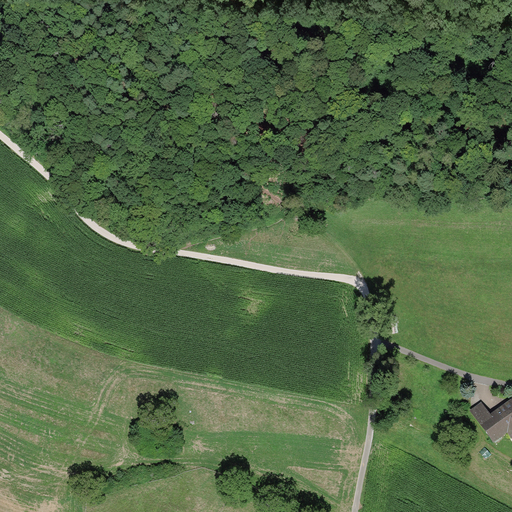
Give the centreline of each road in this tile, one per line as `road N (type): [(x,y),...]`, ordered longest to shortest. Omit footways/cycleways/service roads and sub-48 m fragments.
road 1 (track): [(511,386),(374,342),(371,420),(353,511)]
road 2 (track): [(374,342),(360,282),(179,253)]
road 3 (track): [(179,253),(111,237),(0,137)]
